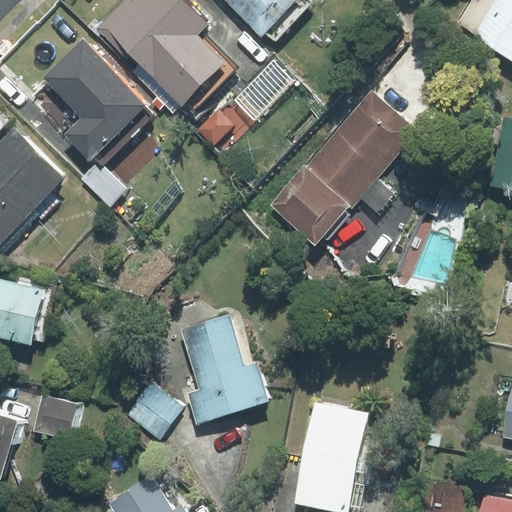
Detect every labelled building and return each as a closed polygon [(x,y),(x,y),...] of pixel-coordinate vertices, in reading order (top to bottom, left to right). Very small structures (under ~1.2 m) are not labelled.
[(127,0),(126,0),(96,30),(128,62),(130,60),(140,70),(136,75),(147,87),(153,81),(182,110),(226,67),(198,40),(209,29),(179,0),(136,0),(132,4),(127,0)] [(221,0),(261,41),(264,37),(274,47),(313,4),(309,0),(221,0)] [(511,0),(473,0),(456,26),(511,62),(511,0)] [(82,42),(42,81),(82,121),(64,138),(90,165),(148,109),(82,42)] [(422,133),(373,89),(267,208),(316,251),(352,210),(317,178),(320,175),(356,207),(422,133)] [(219,111),(198,131),(214,147),(235,127),(219,111)] [(511,192),(511,117),(500,115),(482,185),(511,192)] [(0,117),(0,133),(8,125),(0,117)] [(14,132),(0,146),(0,247),(65,182),(14,132)] [(0,282),(0,341),(30,349),(45,294),(0,282)] [(230,317),(182,331),(200,392),(188,395),(197,427),(270,406),(258,364),(245,368),(230,317)] [(511,383),(511,384),(501,439),(511,441),(511,383)] [(151,384),(128,416),(161,440),(184,409),(151,384)] [(77,407),(42,398),(34,431),(69,440),(77,407)] [(317,511),(349,511),(370,416),(315,404),(294,507),(317,511)] [(0,483),(0,484),(18,426),(0,419),(0,483)] [(150,478),(108,505),(113,511),(185,511),(181,506),(173,511),(150,478)] [(511,511),(511,502),(484,497),(480,511),(511,511)]
